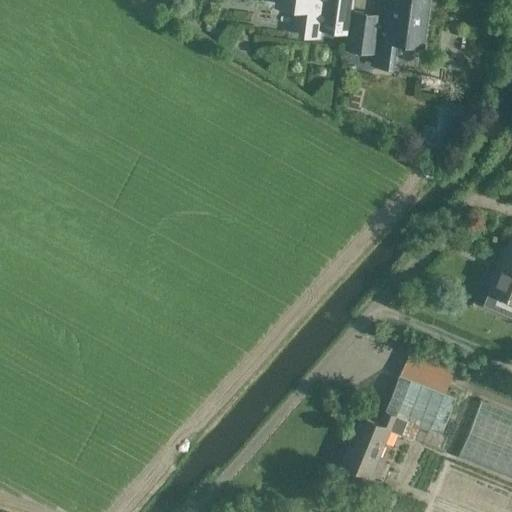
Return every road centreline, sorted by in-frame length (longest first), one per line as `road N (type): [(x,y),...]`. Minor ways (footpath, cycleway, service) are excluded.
road 1 (unclassified): [(198,511),(474,190)]
road 2 (unknown): [(373,309),(511,349)]
